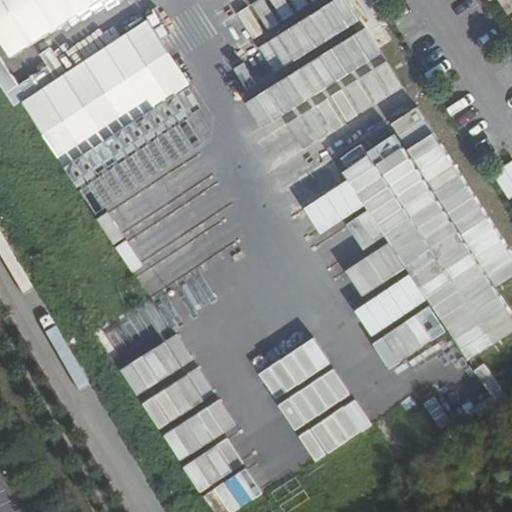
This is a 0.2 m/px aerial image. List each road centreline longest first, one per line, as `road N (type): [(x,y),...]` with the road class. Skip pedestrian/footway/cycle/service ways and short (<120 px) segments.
road 1 (unclassified): [(145,511),(0,266)]
road 2 (unknown): [(192,0),(321,245)]
road 3 (unknown): [(321,245),(246,282),(224,306),(268,407)]
road 4 (unknown): [(444,0),(511,106)]
